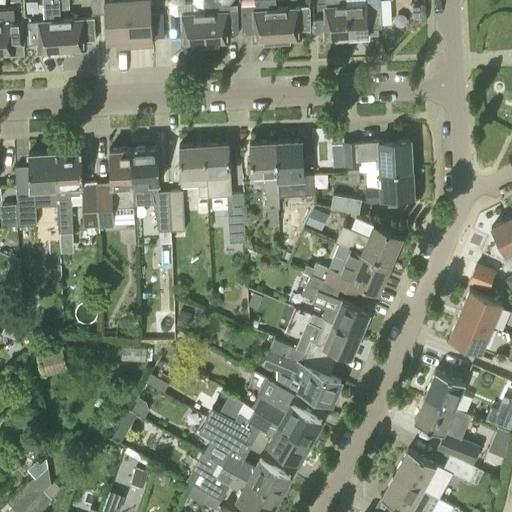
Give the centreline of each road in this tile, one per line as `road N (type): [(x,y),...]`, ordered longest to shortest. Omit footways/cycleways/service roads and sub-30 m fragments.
road 1 (residential): [(0,108),(457,90)]
road 2 (residential): [(318,511),(378,403),(463,192)]
